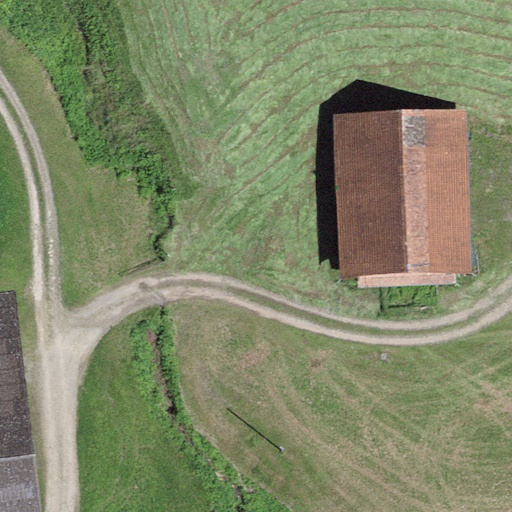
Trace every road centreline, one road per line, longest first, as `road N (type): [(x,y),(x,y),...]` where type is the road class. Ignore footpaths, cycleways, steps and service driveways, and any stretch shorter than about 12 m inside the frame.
road 1 (track): [(61,348),(131,294),(180,283),(248,291),(314,319),(385,335),(445,327),(511,289)]
road 2 (track): [(61,348),(43,198),(25,133),(0,93)]
road 3 (residential): [(55,511),(61,348)]
